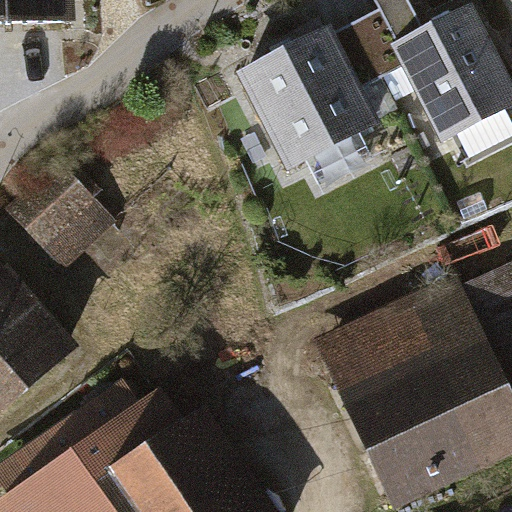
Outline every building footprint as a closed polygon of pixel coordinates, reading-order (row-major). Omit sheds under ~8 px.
[(0,0),(0,35),(78,33),(76,0),(0,0)] [(373,0),(379,12),(340,32),(364,80),(405,60),(396,43),(395,41),(422,27),(408,0),(373,0)] [(511,85),(471,5),(396,43),(444,137),(511,102),(511,85)] [(284,166),(376,120),(329,27),(237,73),(284,166)] [(54,161),(2,207),(60,272),(112,226),(54,161)] [(452,275),(311,338),(389,511),(426,511),(511,473),(511,255),(455,281),(452,275)] [(0,285),(0,427),(81,358),(10,277),(0,285)] [(146,426),(123,393),(0,478),(0,485),(12,503),(0,511),(268,511),(206,423),(183,439),(164,413),(146,426)]
